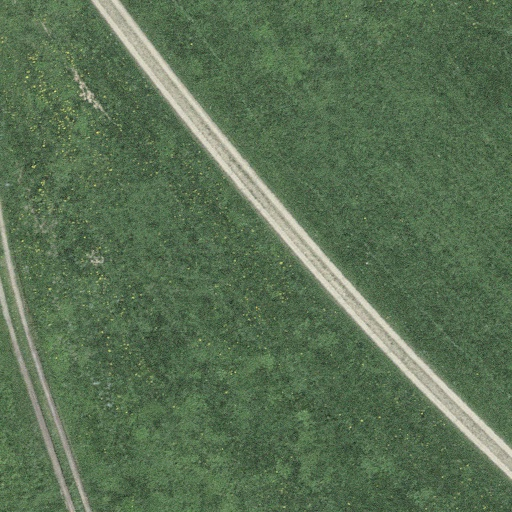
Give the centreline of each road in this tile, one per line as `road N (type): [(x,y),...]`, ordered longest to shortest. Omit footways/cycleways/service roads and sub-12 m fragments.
road 1 (track): [(98,0),(215,154),(511,466)]
road 2 (track): [(0,251),(4,291),(82,511)]
